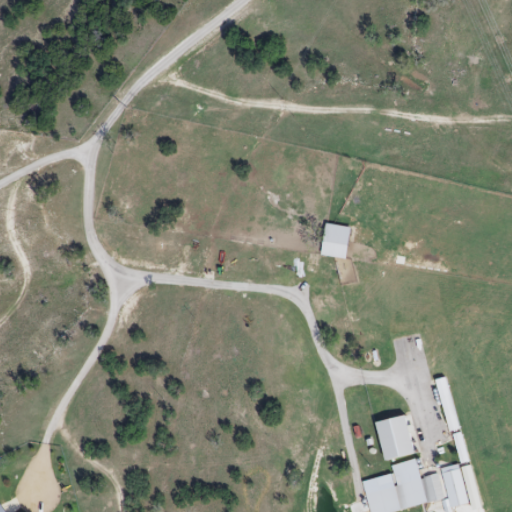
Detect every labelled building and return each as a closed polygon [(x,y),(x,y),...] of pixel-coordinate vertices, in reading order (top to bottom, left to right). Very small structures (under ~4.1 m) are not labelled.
[(347,260),(350,228),(325,225),(321,257),(347,260)] [(318,256),(309,255),(307,272),(316,273),(318,256)] [(376,423),(386,462),(414,455),(405,416),(376,423)] [(418,472),(414,460),(391,467),(395,479),(418,472)] [(450,509),(468,505),(459,465),(442,469),(450,509)] [(401,483),(406,509),(444,501),(438,476),(401,483)]
